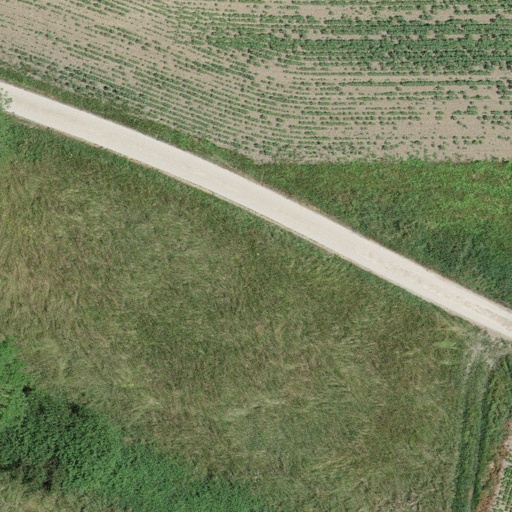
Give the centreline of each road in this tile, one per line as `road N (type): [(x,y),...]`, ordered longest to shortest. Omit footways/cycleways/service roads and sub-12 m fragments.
road 1 (track): [(511,431),(493,511),(30,511),(0,503)]
road 2 (track): [(0,79),(132,123),(511,301)]
